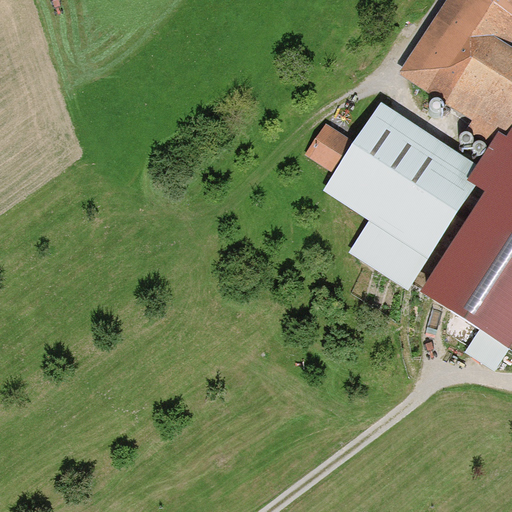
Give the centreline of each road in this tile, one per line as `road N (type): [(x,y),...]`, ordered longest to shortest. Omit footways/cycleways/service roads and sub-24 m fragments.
road 1 (track): [(268,511),(434,387),(471,373),(511,382)]
road 2 (track): [(443,0),(390,73),(418,118),(453,139)]
